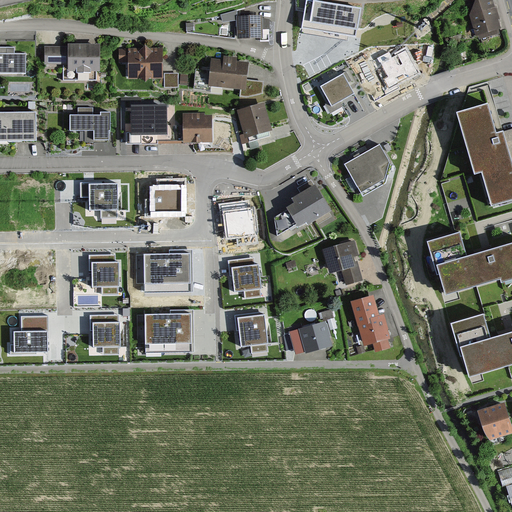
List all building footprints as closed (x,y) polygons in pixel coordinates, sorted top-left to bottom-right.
[(361,7),(313,0),(305,0),(300,33),(347,40),(348,35),(356,36),(361,7)] [(491,0),(471,0),(466,2),(477,40),(501,33),(491,0)] [(263,17),(237,18),(237,41),(263,41),(263,17)] [(98,50),(45,50),(45,61),(68,61),(69,77),(98,77),(98,50)] [(13,52),(0,51),(0,76),(26,78),(26,57),(13,57),(13,52)] [(162,52),(128,52),(128,79),(162,79),(162,52)] [(249,66),(212,62),(209,89),(246,93),(249,66)] [(180,87),(181,75),(167,75),(167,86),(180,87)] [(355,98),(344,77),(321,89),(332,110),(355,98)] [(265,104),(240,112),(248,141),(274,133),(265,104)] [(167,109),(138,109),(139,138),(168,137),(167,109)] [(496,140),(488,109),(456,118),(474,180),(482,178),(492,212),(511,206),(511,166),(504,138),(496,140)] [(0,144),(40,144),(40,114),(0,114),(0,144)] [(214,117),(185,117),(185,145),(214,144),(214,117)] [(109,118),(70,119),(70,136),(93,135),(93,144),(110,143),(109,118)] [(382,148),(346,168),(362,198),(387,184),(391,167),(382,148)] [(294,206),(286,211),(297,230),(306,224),(309,228),(331,215),(310,182),(298,189),(302,196),(292,202),(294,206)] [(118,183),(81,184),(81,197),(90,197),(90,208),(102,208),(102,217),(117,216),(116,208),(119,208),(118,183)] [(248,202),(223,206),(225,221),(227,220),(229,236),(238,235),(239,244),(254,242),(253,234),(256,233),(252,209),(249,210),(248,202)] [(459,237),(427,247),(444,303),(500,285),(502,289),(511,286),(511,249),(468,263),(459,237)] [(361,262),(355,242),(323,251),(330,277),(342,274),(345,288),(363,283),(358,263),(361,262)] [(170,250),(170,254),(136,255),(137,283),(144,283),(144,293),(193,292),(192,250),(170,250)] [(115,255),(89,255),(90,270),(92,270),(93,287),(102,286),(102,295),(117,294),(117,286),(119,286),(119,262),(115,262),(115,255)] [(254,257),(229,260),(231,275),(233,274),(235,290),(244,289),(245,298),(260,296),(259,288),(262,287),(259,263),(255,264),(254,257)] [(374,297),(354,303),(367,347),(374,345),(377,356),(395,350),(386,317),(381,318),(374,297)] [(171,310),(171,314),(136,315),(137,343),(144,343),(145,353),(194,352),(193,310),(171,310)] [(260,312),(235,315),(237,330),(239,329),(241,346),(250,344),(251,353),(266,351),(265,343),(268,343),(265,318),(261,319),(260,312)] [(116,315),(90,315),(91,331),(93,330),(94,347),(103,346),(103,355),(119,354),(118,346),(121,346),(120,322),(116,322),(116,315)] [(48,316),(21,316),(21,331),(14,331),(14,352),(48,351),(48,316)] [(483,319),(451,329),(469,385),(511,371),(511,338),(492,345),(483,319)] [(333,347),(327,325),(286,337),(293,359),(333,347)] [(511,423),(506,404),(479,412),(489,441),(511,433),(511,423)] [(511,453),(497,458),(505,486),(509,485),(511,496),(511,453)]
